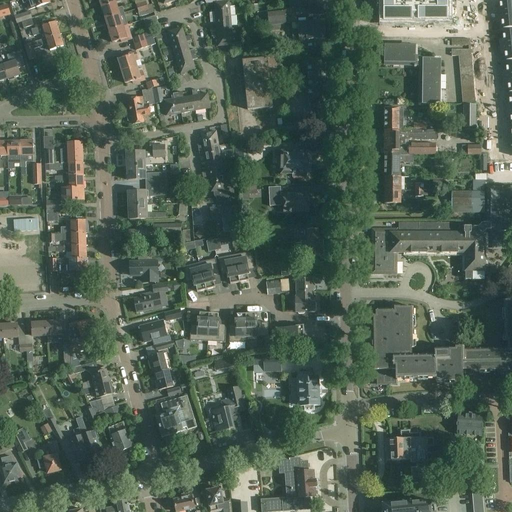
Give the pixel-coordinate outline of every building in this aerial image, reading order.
[(36,7),(50,3),(49,0),(22,0),(23,3),(26,2),(28,9),(36,7)] [(137,9),(147,6),(145,0),(139,0),(135,1),(137,9)] [(210,18),(231,16),(229,1),(228,1),(228,0),(215,0),(215,2),(215,3),(215,13),(210,13),(210,18)] [(269,26),(285,24),(293,23),(299,22),(297,23),(297,13),(309,13),(309,15),(325,15),(325,4),(324,4),(324,0),(289,0),(289,5),(289,9),(257,13),(259,27),(269,26)] [(481,0),(386,0),(385,19),(482,20),(481,0)] [(117,3),(102,7),(106,19),(124,13),(122,7),(119,9),(117,3)] [(7,4),(0,6),(0,18),(11,15),(7,4)] [(147,6),(137,9),(140,17),(150,14),(147,6)] [(30,12),(15,17),(17,24),(22,23),(33,19),(30,12)] [(106,19),(110,31),(124,26),(122,21),(126,19),(124,13),(106,19)] [(231,16),(210,18),(211,23),(216,23),(217,32),(232,31),(231,16)] [(35,25),(33,19),(22,23),(24,29),(35,25)] [(293,23),(293,31),(293,43),(307,42),(307,40),(325,38),(325,21),(299,22),(293,23)] [(43,40),(60,34),(56,22),(31,30),(33,37),(41,34),(43,40)] [(124,26),(110,31),(113,42),(121,40),(122,42),(128,40),(124,26)] [(187,42),(193,41),(191,36),(186,38),(183,28),(168,32),(173,46),(187,42)] [(260,39),(260,29),(247,29),(248,40),(260,39)] [(232,31),(217,32),(211,33),(212,38),(217,37),(218,47),(233,46),(232,31)] [(145,41),(153,38),(156,38),(154,32),(143,35),(145,41)] [(166,32),(160,33),(162,45),(168,43),(166,32)] [(33,50),(48,45),(50,51),(64,47),(60,34),(43,40),(24,46),(29,61),(36,59),(33,50)] [(132,38),(134,44),(145,41),(143,35),(132,38)] [(153,38),(145,41),(147,47),(155,45),(153,38)] [(136,51),(147,47),(145,41),(134,44),(136,51)] [(187,42),(173,46),(177,61),(197,55),(195,50),(190,52),(187,42)] [(419,105),(437,105),(438,61),(421,60),(421,57),(415,57),(415,48),(385,48),(385,66),(414,67),(414,68),(417,68),(417,67),(420,67),(419,105)] [(4,65),(8,78),(20,75),(19,70),(25,68),(20,52),(7,56),(10,63),(4,65)] [(135,52),(133,53),(126,55),(126,57),(119,60),(122,71),(137,67),(136,61),(138,60),(135,52)] [(197,55),(177,61),(181,74),(195,70),(193,61),(198,59),(197,55)] [(248,110),(272,107),(267,58),(243,60),(248,110)] [(308,75),(308,80),(316,80),(316,72),(325,72),(325,60),(302,60),(302,75),(308,75)] [(0,66),(0,81),(8,78),(4,65),(0,66)] [(137,67),(122,71),(126,84),(134,81),(135,84),(142,81),(137,67)] [(316,80),(308,80),(303,80),(303,93),(309,93),(309,104),(325,104),(325,72),(316,72),(316,80)] [(163,78),(158,80),(146,83),(148,90),(165,85),(163,78)] [(153,89),(155,96),(162,95),(160,88),(153,89)] [(193,97),(196,112),(211,109),(208,94),(198,96),(197,90),(192,91),(193,97)] [(182,114),(178,93),(173,94),(174,100),(164,102),(167,117),(182,114)] [(178,93),(182,114),(196,112),(193,97),(184,98),(183,93),(178,93)] [(154,96),(144,98),(129,100),(132,119),(143,118),(143,117),(151,116),(149,106),(155,105),(154,96)] [(476,127),(476,105),(463,105),(463,127),(476,127)] [(403,131),(403,108),(384,108),(384,110),(380,110),(380,118),(384,118),(384,132),(403,131)] [(198,145),(199,150),(219,146),(217,131),(202,134),(203,144),(198,145)] [(384,132),(384,154),(398,154),(398,156),(409,156),(409,155),(436,155),(436,144),(409,144),(409,140),(437,141),(437,132),(403,131),(384,132)] [(27,161),(27,156),(33,155),(33,138),(24,138),(24,141),(20,141),(21,163),(21,167),(26,167),(25,161),(27,161)] [(21,163),(20,141),(8,142),(8,156),(8,169),(14,169),(14,163),(21,163)] [(62,151),(62,164),(83,163),(82,144),(68,144),(68,151),(62,151)] [(127,166),(145,166),(145,158),(165,157),(164,145),(150,146),(150,153),(147,153),(147,152),(127,153),(127,166)] [(221,161),(219,146),(199,150),(200,154),(205,153),(206,163),(221,161)] [(481,155),(481,146),(468,146),(468,156),(481,155)] [(44,151),(45,165),(54,164),(54,151),(44,151)] [(307,173),(307,152),(276,151),(275,159),(281,159),(281,174),(293,174),(292,177),(306,178),(306,173),(307,173)] [(409,157),(409,156),(398,156),(398,154),(384,154),(384,168),(382,168),(381,169),(381,174),(382,175),(384,175),(384,177),(398,177),(398,163),(404,163),(404,164),(413,164),(413,157),(409,157)] [(203,174),(203,179),(224,175),(221,161),(206,163),(208,173),(203,174)] [(237,164),(238,172),(251,170),(250,162),(237,164)] [(84,175),(83,163),(62,164),(54,164),(45,165),(45,171),(69,170),(69,176),(84,175)] [(41,164),(32,165),(33,185),(42,185),(41,164)] [(145,166),(127,166),(128,180),(148,179),(155,179),(155,185),(166,185),(179,184),(179,175),(166,176),(166,173),(145,174),(145,166)] [(69,176),(70,188),(84,187),(84,175),(69,176)] [(211,193),(214,193),(214,198),(230,197),(229,189),(226,189),(224,175),(203,179),(204,183),(210,182),(211,193)] [(398,177),(384,177),(384,190),(400,190),(404,190),(404,177),(401,177),(398,177)] [(166,185),(155,185),(156,192),(148,192),(148,191),(128,192),(129,206),(146,205),(146,198),(167,197),(166,185)] [(242,187),(242,195),(249,194),(257,194),(256,186),(242,187)] [(392,223),(392,229),(371,229),(371,274),(396,274),(396,253),(465,253),(465,271),(484,271),(484,233),(484,232),(486,230),(490,230),(490,232),(492,232),(492,236),(499,239),(507,240),(511,238),(511,186),(490,187),(490,223),(486,223),(482,227),(467,227),(467,233),(455,233),(455,223),(392,223)] [(84,187),(70,188),(61,188),(62,201),(84,201),(84,187)] [(284,213),(309,212),(308,194),(281,195),(280,187),(269,188),(270,206),(284,206),(284,213)] [(404,190),(400,190),(384,190),(384,203),(400,203),(400,198),(404,198),(404,190)] [(484,192),(453,192),(453,213),(484,213),(484,192)] [(47,212),(61,211),(60,201),(46,201),(47,212)] [(146,205),(129,206),(129,220),(150,219),(150,218),(168,218),(167,212),(147,213),(146,205)] [(224,233),(233,232),(232,207),(210,209),(211,218),(223,217),(224,233)] [(61,211),(47,212),(47,230),(51,230),(51,227),(59,227),(59,218),(66,218),(66,212),(58,212),(61,211)] [(86,233),(85,221),(67,221),(67,230),(69,230),(69,234),(86,233)] [(237,222),(238,234),(246,233),(245,221),(237,222)] [(153,225),(153,231),(159,231),(159,234),(181,233),(181,224),(153,225)] [(323,263),(323,256),(323,241),(318,241),(318,230),(307,230),(307,242),(301,242),(302,243),(295,244),(296,256),(302,256),(302,257),(314,257),(314,263),(323,263)] [(153,231),(147,231),(130,232),(130,244),(147,244),(147,237),(153,237),(153,231)] [(63,241),(72,241),(72,246),(86,246),(86,233),(69,234),(63,235),(63,241)] [(219,240),(213,241),(215,251),(222,250),(219,240)] [(209,253),(215,251),(213,241),(207,242),(209,253)] [(67,253),(72,253),(72,259),(87,258),(86,246),(72,246),(72,247),(56,247),(56,252),(67,252),(67,253)] [(235,255),(240,283),(249,281),(248,275),(249,275),(249,270),(254,269),(255,270),(252,252),(235,255)] [(153,262),(151,262),(131,263),(131,276),(143,275),(143,282),(158,282),(157,262),(164,262),(164,255),(152,255),(152,261),(153,261),(153,262)] [(240,283),(235,255),(218,258),(222,276),(222,275),(227,274),(228,279),(229,278),(230,284),(240,283)] [(87,258),(72,259),(58,259),(58,265),(70,265),(70,272),(77,271),(78,279),(87,278),(86,271),(87,271),(87,258)] [(58,259),(48,260),(49,272),(58,272),(58,265),(58,259)] [(199,263),(206,290),(215,288),(214,282),(215,281),(214,277),(219,276),(220,276),(216,259),(199,263)] [(206,290),(199,263),(184,267),(185,283),(185,282),(192,281),(194,287),(196,287),(197,292),(206,290)] [(311,267),(282,269),(283,277),(312,274),(311,267)] [(315,285),(313,285),(313,279),(297,279),(297,293),(313,293),(313,291),(315,291),(315,285)] [(273,282),(274,294),(281,294),(279,281),(273,282)] [(184,282),(173,283),(174,290),(185,289),(184,282)] [(274,294),(273,282),(266,283),(268,295),(274,294)] [(153,294),(158,293),(168,291),(167,284),(152,286),(153,294)] [(134,299),(137,311),(137,313),(154,309),(154,310),(162,308),(158,293),(153,294),(151,294),(150,293),(141,295),(141,297),(134,299)] [(313,293),(297,293),(297,297),(296,297),(296,313),(315,312),(315,297),(313,297),(313,293)] [(371,315),(372,370),(377,370),(377,383),(392,383),(392,379),(435,379),(435,382),(462,382),(462,369),(470,369),(470,371),(497,371),(497,374),(511,373),(511,301),(503,301),(504,341),(507,341),(507,348),(463,349),(463,347),(454,347),(454,349),(434,350),(434,355),(411,356),(411,348),(413,348),(413,307),(394,307),(394,309),(376,309),(376,315),(371,315)] [(181,316),(179,309),(163,312),(165,320),(181,316)] [(207,342),(209,314),(200,313),(199,319),(198,319),(197,326),(191,325),(190,341),(207,342)] [(209,314),(207,342),(225,343),(226,325),(219,325),(220,320),(218,320),(218,314),(209,314)] [(247,342),(247,337),(246,314),(236,315),(237,321),(235,321),(235,325),(229,325),(228,325),(229,343),(247,342)] [(255,314),(246,314),(247,337),(268,337),(268,323),(261,323),(262,327),(257,327),(257,320),(255,320),(255,314)] [(70,342),(71,354),(86,350),(84,338),(98,334),(95,319),(86,322),(86,320),(69,324),(70,342)] [(61,322),(47,322),(47,336),(58,335),(58,341),(64,341),(63,321),(61,322)] [(144,342),(167,336),(163,321),(140,327),(141,331),(140,332),(141,338),(143,338),(144,342)] [(33,337),(47,336),(47,322),(32,323),(33,337)] [(18,324),(3,325),(4,339),(19,338),(19,336),(18,324)] [(298,344),(304,344),(303,326),(295,326),(296,328),(271,329),(271,347),(298,346),(298,344)] [(177,347),(183,347),(183,339),(175,341),(177,347)] [(155,346),(157,351),(175,347),(173,341),(155,346)] [(167,369),(167,368),(163,353),(148,357),(152,374),(154,373),(167,369)] [(254,357),(255,365),(265,365),(265,372),(281,371),(280,356),(254,357)] [(73,368),(76,374),(87,371),(86,365),(73,368)] [(88,387),(109,381),(106,370),(105,370),(104,366),(96,370),(97,372),(91,374),(92,380),(87,381),(88,387)] [(154,373),(158,390),(173,386),(168,368),(167,368),(167,369),(154,373)] [(319,406),(318,378),(312,378),(312,373),(298,374),(299,407),(304,407),(305,411),(314,411),(314,406),(319,406)] [(110,387),(109,381),(88,387),(89,388),(82,390),(84,397),(96,393),(97,397),(112,394),(112,393),(114,393),(115,391),(114,387),(112,386),(110,387)] [(285,382),(249,381),(249,394),(285,396),(285,382)] [(223,409),(216,411),(212,412),(217,433),(235,429),(232,418),(236,417),(237,415),(236,413),(248,410),(244,396),(242,397),(239,387),(228,390),(230,400),(221,402),(223,409)] [(169,398),(182,394),(180,388),(167,391),(169,398)] [(166,410),(167,414),(156,418),(163,438),(165,437),(166,440),(169,442),(181,438),(182,435),(182,432),(197,427),(187,396),(161,404),(163,411),(166,410)] [(103,405),(92,408),(96,416),(105,412),(108,419),(122,414),(119,406),(115,408),(115,406),(104,410),(103,405)] [(98,422),(92,409),(86,412),(92,425),(98,422)] [(457,434),(469,435),(470,416),(458,415),(457,434)] [(482,417),(470,416),(469,435),(481,436),(482,417)] [(65,441),(54,419),(49,422),(60,443),(65,441)] [(128,429),(127,429),(124,422),(107,428),(110,436),(116,453),(134,446),(128,429)] [(48,424),(41,428),(45,436),(53,432),(48,424)] [(80,432),(91,461),(96,459),(95,455),(103,452),(95,430),(87,433),(86,430),(80,432)] [(277,437),(275,430),(264,432),(266,439),(277,437)] [(420,439),(420,438),(420,433),(411,433),(410,430),(407,430),(406,430),(405,430),(404,430),(403,431),(400,431),(400,439),(385,440),(386,461),(411,460),(411,463),(417,463),(417,468),(412,468),(411,468),(412,480),(412,479),(432,478),(432,479),(432,467),(431,467),(428,467),(428,461),(432,461),(432,453),(425,453),(425,447),(434,447),(434,438),(420,439)] [(28,450),(19,431),(11,435),(20,454),(28,450)] [(76,437),(68,440),(71,449),(76,462),(84,459),(85,463),(91,461),(80,432),(75,434),(76,437)] [(57,441),(48,443),(52,457),(38,460),(40,469),(47,467),(49,473),(61,470),(58,456),(61,456),(57,441)] [(17,463),(13,464),(12,456),(1,459),(3,467),(0,467),(4,484),(21,480),(17,463)] [(300,459),(285,460),(279,460),(280,474),(285,474),(287,498),(261,500),(262,511),(277,511),(311,510),(310,498),(316,497),(315,488),(316,488),(316,481),(315,481),(314,471),(308,472),(308,462),(301,462),(300,459)] [(207,491),(209,504),(207,504),(208,511),(229,511),(228,503),(224,504),(223,498),(222,498),(220,489),(214,490),(214,488),(208,490),(208,491),(207,491)] [(483,511),(482,491),(472,492),(473,511),(483,511)] [(191,494),(184,495),(185,498),(174,500),(176,511),(179,511),(194,509),(191,494)] [(118,506),(114,507),(106,508),(106,511),(128,511),(130,511),(129,504),(128,504),(127,500),(117,502),(118,506)] [(435,511),(434,502),(412,504),(411,501),(410,501),(410,502),(383,505),(383,511),(435,511)]
